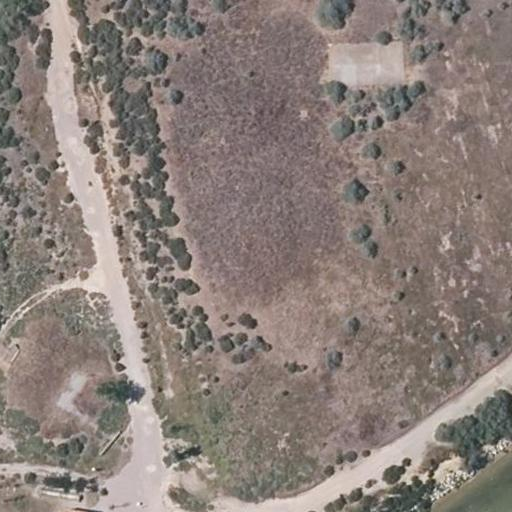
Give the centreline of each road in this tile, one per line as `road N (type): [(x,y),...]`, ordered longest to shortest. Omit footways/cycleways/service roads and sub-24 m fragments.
road 1 (track): [(54,0),(53,36),(162,511)]
road 2 (track): [(288,511),(364,487),(511,383)]
road 3 (track): [(0,471),(157,489)]
